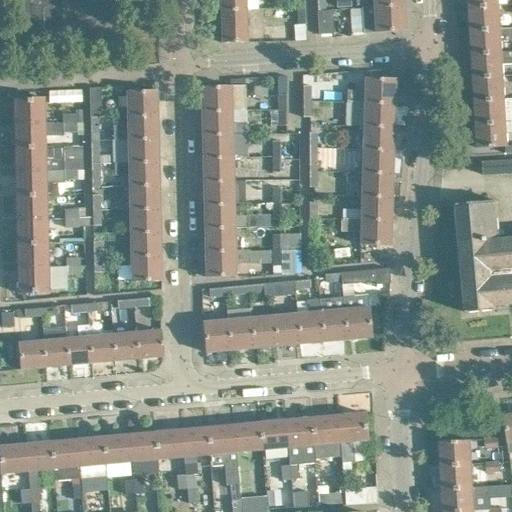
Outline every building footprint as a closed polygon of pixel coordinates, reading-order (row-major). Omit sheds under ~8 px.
[(245,11),(244,0),(220,0),(221,12),(245,11)] [(304,10),(303,0),(295,0),(296,10),(304,10)] [(323,0),(315,0),(317,11),(325,11),(323,0)] [(403,7),(402,0),(372,0),(373,8),(383,8),(403,7)] [(499,0),(469,0),(470,8),(470,9),(500,6),(499,0)] [(500,6),(470,9),(471,31),(501,29),(500,6)] [(405,31),(403,7),(383,8),(373,8),(361,9),(363,34),(405,31)] [(305,25),(304,10),(296,10),(297,26),(305,25)] [(246,43),(245,11),(221,12),(222,44),(246,43)] [(331,11),(325,11),(317,11),(318,35),(332,34),(331,11)] [(511,28),(506,29),(501,29),(471,31),(473,55),(503,53),(502,41),(511,40),(511,28)] [(511,52),(503,53),(473,55),(474,78),(504,76),(504,66),(511,65),(511,52)] [(506,100),(504,76),(474,78),(475,102),(506,100)] [(394,79),(383,79),(364,78),(364,90),(347,90),(347,103),(364,103),(394,104),(394,79)] [(246,111),(245,86),(201,87),(200,87),(201,112),(246,111)] [(310,86),(302,86),(302,102),(310,102),(310,86)] [(101,117),(100,88),(88,89),(89,118),(97,118),(101,117)] [(157,117),(156,91),(126,92),(127,117),(157,117)] [(286,110),(286,95),(277,95),(278,111),(286,110)] [(44,99),(29,100),(13,100),(14,124),(44,123),(44,99)] [(77,114),(77,101),(52,100),(52,114),(77,114)] [(507,124),(506,100),(475,102),(477,126),(507,124)] [(310,118),(310,102),(302,102),(302,118),(310,118)] [(393,128),(394,104),(364,103),(347,103),(346,115),(363,116),(363,127),(393,128)] [(286,126),(286,110),(278,111),(278,126),(286,126)] [(246,135),(246,111),(201,112),(201,136),(231,135),(246,135)] [(76,124),(76,116),(63,116),(63,125),(76,124)] [(157,139),(157,117),(127,117),(127,126),(115,126),(115,141),(127,140),(157,139)] [(97,134),(97,118),(89,118),(90,134),(97,134)] [(45,148),(44,124),(44,123),(14,124),(14,148),(45,148)] [(76,133),(76,124),(63,125),(63,133),(76,133)] [(508,147),(507,124),(477,126),(478,149),(508,147)] [(392,151),(393,128),(363,127),(362,150),(392,151)] [(232,158),(231,135),(201,136),(202,159),(232,158)] [(127,140),(115,141),(116,164),(120,164),(158,163),(157,139),(127,140)] [(271,141),(271,157),(280,157),(280,160),(295,160),(295,142),(271,141)] [(98,166),(98,142),(90,142),(90,166),(98,166)] [(82,163),(81,147),(63,147),(63,160),(64,163),(82,163)] [(45,160),(45,148),(14,148),(15,172),(45,172),(64,172),(82,171),(82,163),(64,163),(63,160),(45,160)] [(315,173),(315,150),(308,149),(307,172),(315,173)] [(392,174),(392,151),(362,150),(362,174),(392,174)] [(279,173),(280,160),(280,157),(271,157),(271,173),(279,173)] [(233,182),(232,158),(202,159),(203,182),(233,182)] [(511,160),(482,163),(483,164),(483,176),(511,173),(511,160)] [(158,163),(128,164),(116,164),(116,176),(128,176),(128,187),(159,186),(158,163)] [(99,180),(98,166),(90,166),(90,181),(99,180)] [(76,171),(64,172),(64,180),(76,180),(76,171)] [(45,172),(15,172),(16,196),(46,196),(46,184),(64,184),(64,180),(64,172),(45,172)] [(315,188),(315,173),(307,172),(307,188),(315,188)] [(346,173),(345,182),(361,183),(360,197),(391,198),(392,174),(362,174),(346,173)] [(233,206),(233,182),(203,182),(203,206),(233,206)] [(159,209),(159,186),(128,187),(129,210),(159,209)] [(272,189),(272,205),(280,205),(280,189),(272,189)] [(47,220),(46,196),(16,196),(16,221),(47,220)] [(99,196),(91,196),(91,211),(99,211),(99,196)] [(390,221),(391,198),(360,197),(360,220),(390,221)] [(496,201),(457,205),(467,313),(496,310),(495,305),(511,303),(511,238),(499,240),(496,201)] [(279,221),(280,205),(272,205),(272,221),(279,221)] [(233,218),(233,206),(203,206),(204,230),(234,229),(246,229),(245,217),(233,218)] [(160,233),(159,209),(129,210),(129,233),(160,233)] [(78,220),(78,211),(65,211),(65,220),(78,220)] [(100,227),(99,211),(91,211),(92,227),(100,227)] [(47,244),(47,220),(16,221),(17,245),(47,244)] [(78,228),(78,220),(65,220),(65,229),(78,228)] [(390,246),(390,221),(360,220),(340,220),(340,232),(360,233),(359,246),(390,246)] [(234,253),(234,229),(204,230),(204,253),(234,253)] [(160,256),(160,233),(129,233),(130,257),(160,256)] [(272,236),(272,252),(278,252),(280,252),(298,252),(298,236),(272,236)] [(100,258),(100,242),(92,243),(92,258),(100,258)] [(48,268),(47,244),(17,245),(17,269),(48,268)] [(246,252),(234,253),(204,253),(205,278),(235,277),(235,265),(247,264),(246,252)] [(161,281),(160,256),(130,257),(131,282),(161,281)] [(101,274),(100,258),(92,258),(93,274),(101,274)] [(80,267),(80,259),(66,259),(66,267),(80,267)] [(66,276),(80,276),(80,267),(66,267),(66,268),(48,268),(17,269),(18,294),(48,293),(48,279),(66,278),(66,276)] [(390,284),(388,269),(355,272),(356,284),(375,282),(376,285),(390,284)] [(355,272),(340,274),(341,282),(341,286),(356,284),(355,272)] [(341,282),(340,274),(324,275),(325,283),(341,282)] [(310,288),(310,283),(310,280),(293,282),(294,290),(310,288)] [(294,294),(294,290),(293,282),(271,284),(272,296),(294,294)] [(263,285),(248,286),(248,294),(264,293),(263,285)] [(248,294),(248,286),(224,288),(225,296),(248,294)] [(225,296),(224,288),(208,290),(209,298),(225,296)] [(371,338),(368,307),(367,295),(342,298),(343,310),(346,340),(371,338)] [(346,340),(343,310),(342,298),(319,300),(320,312),(323,342),(346,340)] [(149,306),(148,299),(132,300),(133,308),(149,306)] [(133,308),(132,300),(117,302),(118,309),(133,308)] [(308,313),(296,314),(299,344),(323,342),(320,312),(319,300),(307,301),(308,313)] [(102,311),(102,303),(86,304),(87,312),(102,311)] [(87,312),(86,304),(70,306),(71,314),(87,312)] [(56,315),(55,307),(38,309),(39,317),(56,315)] [(39,317),(38,309),(24,311),(25,319),(39,317)] [(299,344),(296,314),(274,316),(276,346),(299,344)] [(276,346),(274,316),(251,318),(253,349),(276,346)] [(253,349),(251,318),(227,320),(230,351),(253,349)] [(230,351),(227,320),(202,323),(205,353),(230,351)] [(76,339),(65,340),(67,365),(91,363),(89,338),(88,326),(75,328),(76,339)] [(163,357),(161,331),(136,333),(139,359),(163,357)] [(139,359),(136,333),(112,336),(115,361),(139,359)] [(115,361),(112,336),(89,338),(91,363),(115,361)] [(67,365),(65,340),(42,342),(45,367),(67,365)] [(45,367),(42,342),(17,344),(20,370),(45,367)] [(364,414),(345,415),(337,416),(342,463),(354,462),(352,442),(366,440),(364,414)] [(340,443),(337,416),(311,418),(314,445),(340,443)] [(314,445),(311,418),(285,421),(288,448),(289,466),(290,480),(299,479),(297,465),(315,464),(314,445)] [(288,448),(285,421),(259,423),(261,451),(288,448)] [(261,451),(259,423),(233,425),(235,453),(261,451)] [(235,453),(233,425),(229,426),(224,426),(207,428),(209,455),(211,469),(225,468),(226,477),(227,489),(238,488),(235,453)] [(209,455),(207,428),(181,430),(183,458),(185,476),(186,489),(187,500),(196,499),(194,475),(195,472),(194,457),(209,455)] [(155,433),(157,460),(183,458),(181,430),(155,433)] [(157,460),(155,433),(129,435),(131,462),(157,460)] [(131,462),(129,435),(102,437),(105,465),(131,462)] [(106,477),(105,465),(102,437),(76,439),(80,479),(106,477)] [(54,481),(80,479),(76,439),(50,442),(53,469),(54,481)] [(498,439),(485,440),(486,449),(499,448),(498,439)] [(441,442),(441,447),(442,467),(473,464),(471,440),(441,442)] [(28,444),(24,444),(27,472),(28,489),(37,489),(41,488),(39,471),(53,469),(50,442),(33,443),(28,444)] [(27,472),(24,444),(0,446),(0,473),(0,474),(27,472)] [(499,463),(486,463),(487,472),(500,471),(499,463)] [(474,487),(473,464),(442,467),(443,490),(474,487)] [(290,480),(289,466),(280,467),(281,481),(290,480)] [(185,476),(176,477),(177,489),(186,489),(185,476)] [(142,479),(133,480),(134,493),(143,492),(142,479)] [(134,493),(133,480),(124,481),(125,494),(134,493)] [(80,485),(72,486),(73,500),(82,499),(80,485)] [(474,487),(443,490),(444,493),(444,497),(444,511),(461,511),(475,511),(474,500),(488,499),(488,495),(487,486),(474,487)] [(501,495),(501,486),(487,486),(488,495),(501,495)] [(377,504),(376,487),(344,489),(345,505),(377,504)] [(20,504),(29,503),(28,489),(19,490),(20,504)] [(38,511),(37,489),(28,489),(29,503),(29,511),(38,511)] [(308,492),(292,493),(292,509),(309,509),(308,492)] [(265,498),(239,501),(240,511),(264,511),(266,510),(265,498)] [(240,511),(239,501),(231,502),(231,511),(240,511)]
